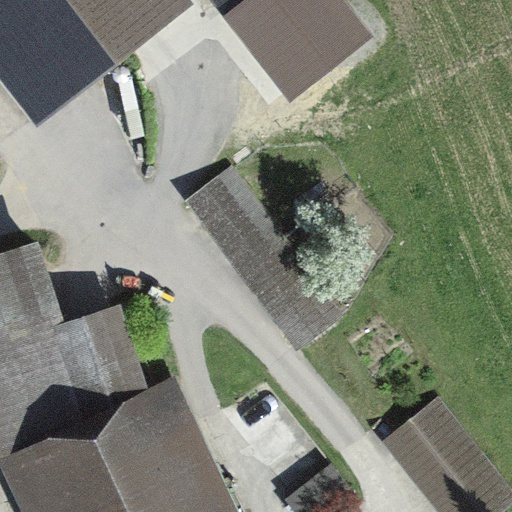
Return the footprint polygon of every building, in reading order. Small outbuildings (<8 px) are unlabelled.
[(0,0),(0,18),(61,97),(158,18),(143,0),(0,0)] [(300,343),(339,314),(231,168),(191,198),(300,343)] [(91,426),(138,404),(111,318),(61,334),(33,245),(0,255),(0,390),(19,449),(31,445),(91,426)] [(189,415),(176,386),(138,404),(91,426),(31,445),(62,511),(198,511),(165,441),(187,430),(182,418),(189,415)] [(491,511),(510,497),(436,403),(389,440),(445,511),(491,511)] [(285,498),(296,511),(324,511),(352,490),(331,463),(285,498)]
